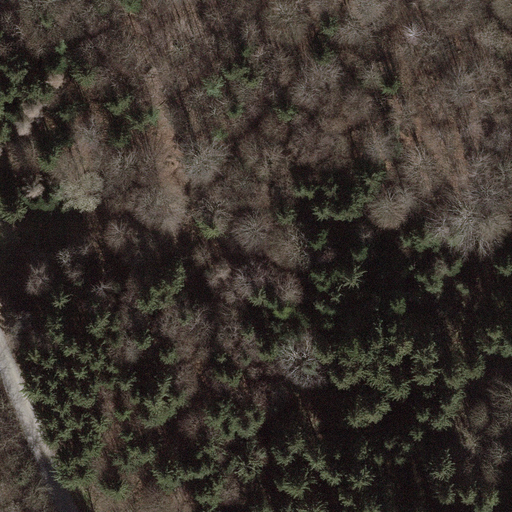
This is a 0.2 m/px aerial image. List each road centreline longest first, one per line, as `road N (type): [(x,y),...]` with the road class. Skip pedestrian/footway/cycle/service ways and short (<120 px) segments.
road 1 (track): [(219,511),(335,394),(361,381),(409,376),(467,328),(478,311),(480,266),(511,224)]
road 2 (track): [(0,353),(66,511)]
